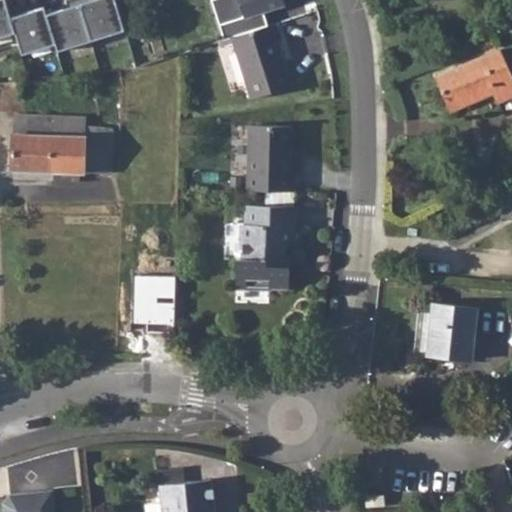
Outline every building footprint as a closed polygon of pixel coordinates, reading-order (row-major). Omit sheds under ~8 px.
[(0,0),(0,38),(15,34),(8,12),(4,0),(0,0)] [(46,16),(55,46),(58,53),(91,42),(77,0),(70,0),(65,2),(68,9),(46,16)] [(90,0),(77,0),(91,42),(125,32),(114,0),(96,0),(91,2),(90,0)] [(240,0),(246,18),(284,6),(282,0),(240,0)] [(15,34),(22,56),(55,46),(46,16),(44,9),(21,16),(19,8),(8,12),(15,34)] [(280,25),(236,38),(253,100),(294,89),(281,44),(285,42),(280,25)] [(497,101),(500,99),(511,94),(511,81),(498,49),(437,74),(451,109),(492,91),(497,101)] [(14,115),(10,170),(109,173),(111,144),(84,143),(85,127),(85,118),(14,115)] [(251,126),(250,149),(291,151),(291,126),(251,126)] [(85,127),(84,143),(111,144),(111,130),(111,128),(85,127)] [(250,149),(249,190),(295,191),(295,173),(291,173),(291,151),(250,149)] [(239,256),(238,284),(290,286),(291,265),(289,265),(289,245),(301,245),(301,225),(296,224),(296,206),(248,205),(247,223),(244,223),(243,256),(239,256)] [(175,275),(133,275),(132,329),(175,329),(175,275)] [(240,287),(240,298),(271,298),(270,287),(240,287)] [(431,312),(427,353),(472,358),(477,307),(432,302),(431,312)] [(214,511),(211,477),(159,482),(162,511),(214,511)] [(0,511),(54,511),(52,490),(9,495),(3,502),(4,511),(0,511)] [(366,496),(367,506),(385,505),(384,494),(366,496)]
